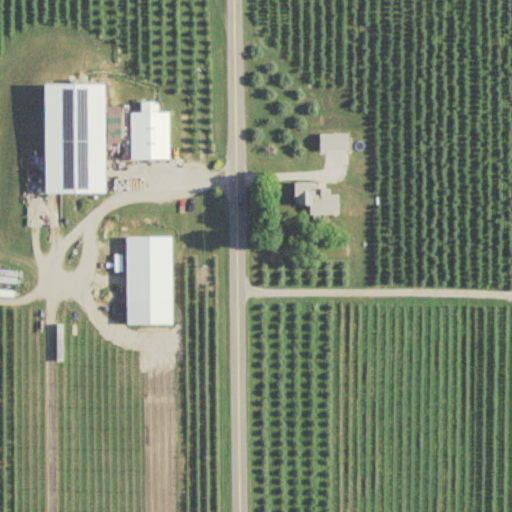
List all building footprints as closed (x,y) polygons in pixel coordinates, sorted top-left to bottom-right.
[(107,195),(107,86),(46,86),(46,195),(107,195)] [(133,161),(171,161),(171,114),(159,114),(159,104),(143,104),(143,115),(133,115),(133,161)] [(321,134),(321,153),(350,153),(350,134),(321,134)] [(296,184),(296,207),(312,207),(312,216),(341,216),(341,196),(332,196),(332,191),(319,191),(318,184),(296,184)] [(173,239),(128,239),(128,306),(174,306),(173,239)]
